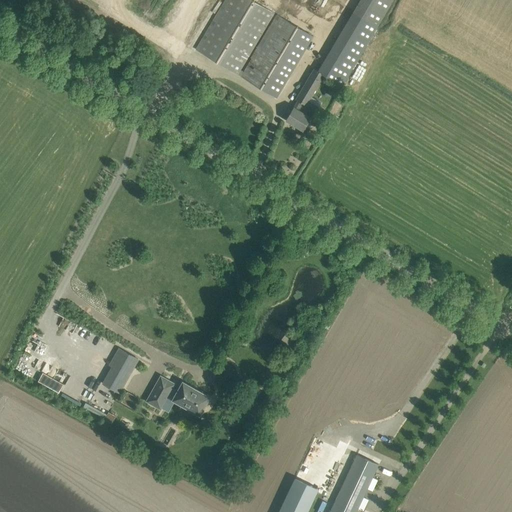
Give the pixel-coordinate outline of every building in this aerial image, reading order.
[(260,42),(258,40),(274,13),(252,0),(225,0),(201,41),(196,49),(277,98),(282,89),(313,36),(277,14),(260,42)] [(294,108),(287,120),(303,130),(310,118),(312,119),(322,103),(311,96),(320,81),(311,75),(298,97),(300,98),(294,108)] [(113,367),(103,383),(119,392),(138,359),(120,348),(110,365),(113,367)] [(161,376),(147,401),(160,408),(168,394),(174,398),(173,399),(182,404),(180,409),(188,413),(190,409),(199,414),(209,397),(183,382),(178,390),(172,387),(174,384),(161,376)] [(116,416),(108,411),(104,420),(112,424),(116,416)] [(329,511),(357,511),(379,465),(357,454),(329,511)] [(278,511),(307,511),(319,489),(295,477),(278,511)]
